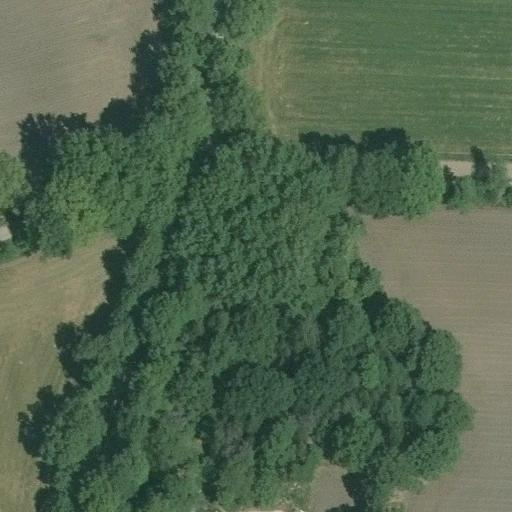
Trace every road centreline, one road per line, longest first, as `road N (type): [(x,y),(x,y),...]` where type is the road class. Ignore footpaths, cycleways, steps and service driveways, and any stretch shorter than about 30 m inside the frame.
road 1 (unclassified): [(0,233),(200,169),(219,0)]
road 2 (track): [(79,510),(200,169)]
road 3 (track): [(200,169),(511,172)]
